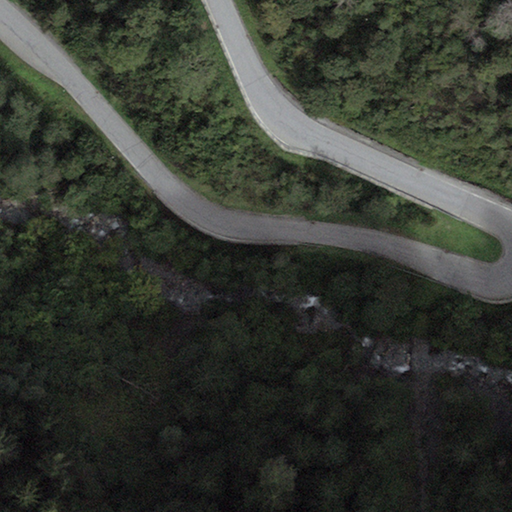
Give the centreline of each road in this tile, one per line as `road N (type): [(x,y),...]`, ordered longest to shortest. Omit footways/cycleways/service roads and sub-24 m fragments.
road 1 (unclassified): [(511,276),(474,282),(392,247),(201,215),(0,10)]
road 2 (unclassified): [(217,0),(276,115),(308,139),(511,228)]
